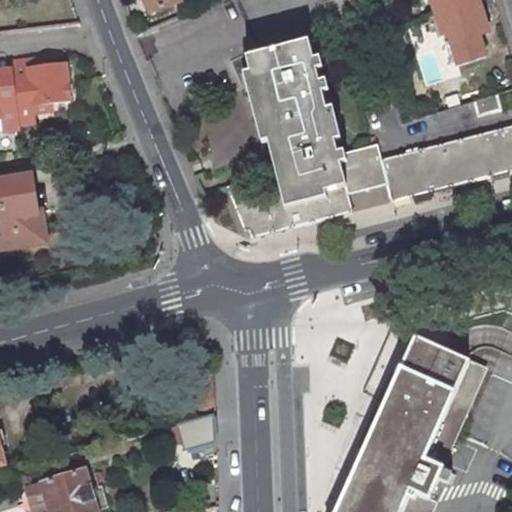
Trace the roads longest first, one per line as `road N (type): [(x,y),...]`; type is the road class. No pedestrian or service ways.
road 1 (residential): [(205,293),(193,236),(111,33)]
road 2 (tertiary): [(243,286),(511,228)]
road 3 (residential): [(256,511),(252,321),(243,286)]
road 4 (tertiary): [(0,344),(205,293)]
